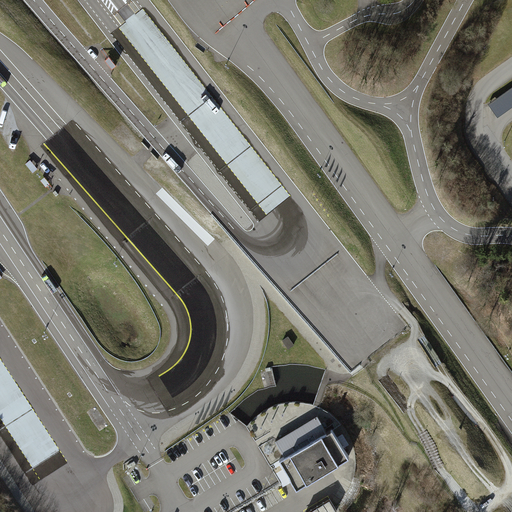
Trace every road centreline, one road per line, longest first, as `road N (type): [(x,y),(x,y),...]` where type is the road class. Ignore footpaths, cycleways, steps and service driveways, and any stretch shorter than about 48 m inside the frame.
road 1 (track): [(511,499),(487,488),(426,401),(414,325),(378,281)]
road 2 (track): [(415,332),(503,457),(510,481),(487,511)]
road 3 (track): [(475,511),(438,468),(408,408),(420,383)]
